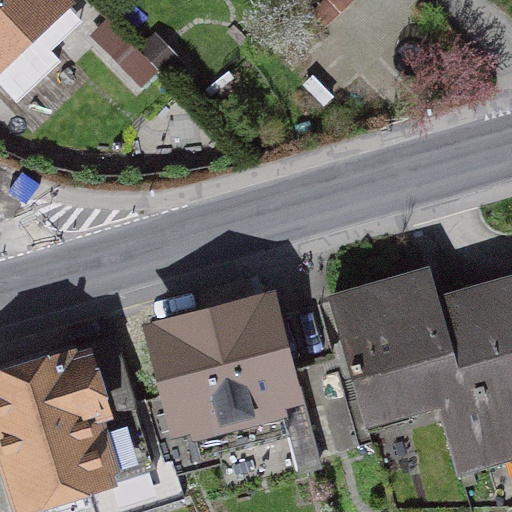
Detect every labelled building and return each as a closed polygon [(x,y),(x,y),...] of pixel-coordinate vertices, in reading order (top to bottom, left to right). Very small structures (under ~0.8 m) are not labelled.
[(62,0),(0,0),(0,84),(11,96),(20,96),(58,60),(34,34),(66,4),(62,0)] [(95,37),(140,84),(154,70),(109,23),(95,37)] [(511,280),(452,298),(454,305),(439,310),(428,272),(332,300),(388,497),(511,461),(511,280)] [(176,400),(147,407),(164,462),(171,460),(287,432),(278,394),(286,392),(265,309),(159,336),(176,400)] [(0,383),(0,433),(21,502),(100,478),(110,511),(138,511),(184,498),(171,460),(164,462),(147,407),(145,400),(136,403),(119,348),(0,383)]
